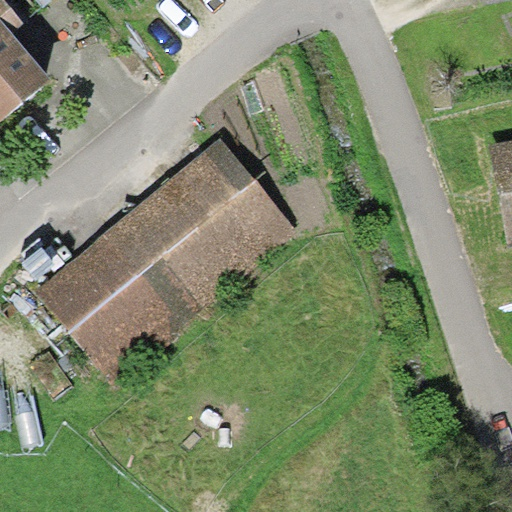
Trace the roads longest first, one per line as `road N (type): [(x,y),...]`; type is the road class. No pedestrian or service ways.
road 1 (residential): [(508,441),(412,164),(344,0)]
road 2 (track): [(344,0),(203,89),(0,254)]
